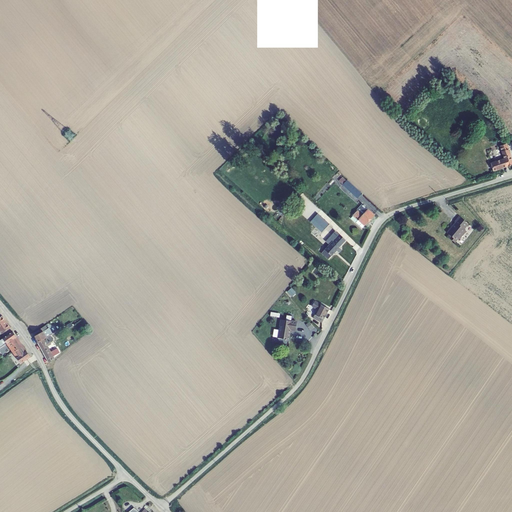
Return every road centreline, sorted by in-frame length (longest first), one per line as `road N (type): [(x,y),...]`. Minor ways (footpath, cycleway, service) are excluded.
road 1 (unclassified): [(511,176),(402,208),(377,224),(299,382),(161,507)]
road 2 (tertiary): [(0,302),(64,408),(126,474)]
